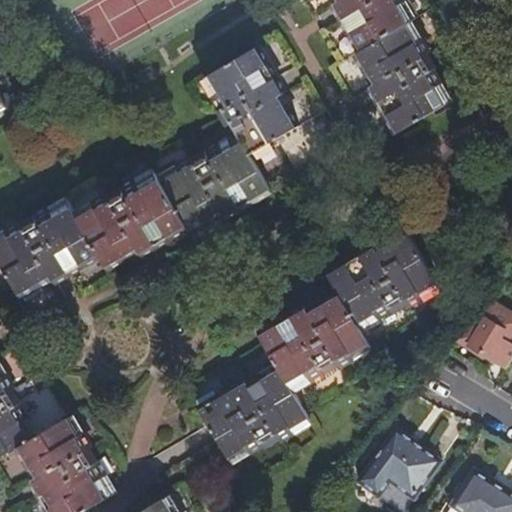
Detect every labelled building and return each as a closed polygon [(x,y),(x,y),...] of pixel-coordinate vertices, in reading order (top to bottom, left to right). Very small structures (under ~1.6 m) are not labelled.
[(337,0),(340,4),(336,7),(362,52),(358,54),(376,86),(372,88),(399,134),(452,102),(407,25),(416,20),(404,0),(337,0)] [(189,226),(191,229),(208,219),(222,212),(225,217),(271,191),(251,156),(299,128),(282,96),(286,94),(261,48),(207,80),(239,137),(163,181),(157,171),(79,216),(69,198),(0,237),(0,255),(21,291),(52,274),(54,278),(101,251),(109,264),(139,247),(142,251),(189,226)] [(208,219),(191,229),(194,235),(212,225),(208,219)] [(374,251),(326,277),(337,297),(306,315),(304,310),(257,336),(276,369),(245,386),(242,382),(213,398),(209,391),(191,400),(206,427),(215,442),(226,462),(304,418),(287,390),(364,347),(356,331),(435,291),(407,239),(376,256),(374,251)] [(473,347),(499,363),(511,340),(511,313),(492,302),(458,340),(471,349),(473,347)] [(511,340),(499,363),(510,369),(511,365),(511,340)] [(0,392),(0,451),(13,444),(32,475),(27,478),(47,511),(74,511),(108,493),(63,416),(26,437),(0,392)] [(410,511),(446,461),(401,430),(364,482),(407,511),(410,511)] [(511,511),(511,490),(477,469),(454,507),(461,511),(511,511)] [(161,511),(154,499),(130,511),(161,511)]
